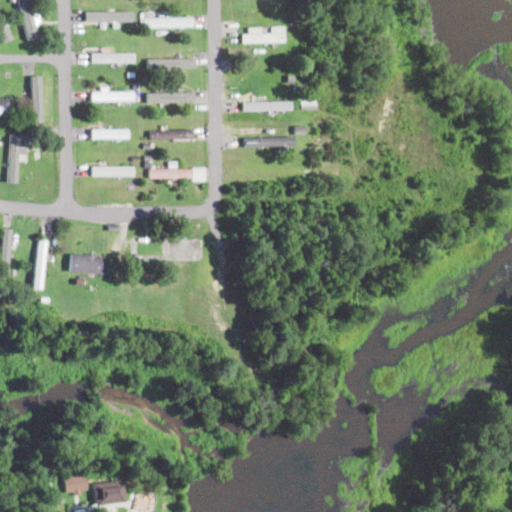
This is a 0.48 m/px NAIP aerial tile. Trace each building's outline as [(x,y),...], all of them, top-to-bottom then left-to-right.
[(79,11),(128,7),(129,17),(80,21),(79,11)] [(0,36),(2,42),(12,37),(0,12),(0,36)] [(155,16),(155,19),(192,18),(192,27),(144,28),(143,19),(144,19),(144,17),(155,16)] [(283,27),(284,43),(241,44),(241,35),(248,35),(247,28),(261,28),(261,34),(271,34),(270,27),(283,27)] [(132,54),(132,63),(90,63),(90,54),(132,54)] [(193,57),(147,58),(147,68),(193,67),(193,57)] [(41,75),(30,75),(29,121),(40,121),(41,75)] [(146,92),(146,102),(193,101),(192,91),(146,92)] [(123,101),(91,101),(91,92),(133,92),(133,101),(123,101)] [(292,106),(243,109),(243,100),(291,97),(292,106)] [(0,98),(10,99),(9,117),(0,116),(0,98)] [(303,134),(294,134),(294,125),(303,125),(303,134)] [(128,139),(91,139),(91,129),(128,129),(128,139)] [(191,139),(149,140),(149,131),(191,129),(191,139)] [(16,182),(18,133),(9,133),(7,182),(16,182)] [(285,147),(242,148),(242,140),(285,138),(285,147)] [(152,168),(144,169),(144,161),(151,161),(152,168)] [(132,168),(132,176),(90,176),(90,167),(132,168)] [(204,168),(204,182),(191,182),(191,179),(148,179),(148,169),(191,169),(204,168)] [(118,231),(106,232),(106,224),(118,224),(118,231)] [(0,235),(8,236),(3,278),(0,277),(0,235)] [(47,241),(41,289),(32,288),(38,240),(47,241)] [(110,265),(109,274),(67,270),(67,261),(110,265)] [(258,321),(250,322),(249,315),(257,314),(258,321)] [(117,321),(117,331),(108,330),(108,320),(117,321)] [(80,490),(80,493),(73,495),(72,491),(65,492),(62,475),(84,472),(87,489),(80,490)] [(153,496),(150,511),(132,509),(135,493),(153,496)]
